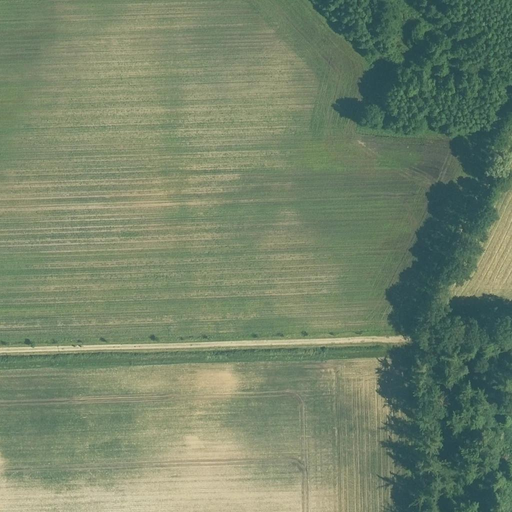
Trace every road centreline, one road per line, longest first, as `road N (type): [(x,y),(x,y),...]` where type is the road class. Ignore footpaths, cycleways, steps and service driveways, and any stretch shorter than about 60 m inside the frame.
road 1 (track): [(0,351),(407,341)]
road 2 (track): [(407,341),(511,150)]
road 3 (track): [(407,341),(418,511)]
